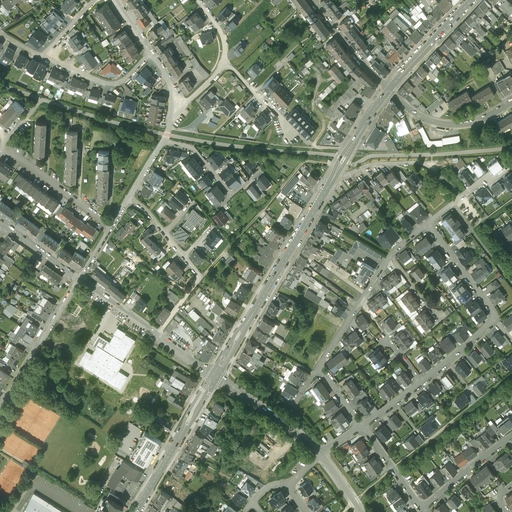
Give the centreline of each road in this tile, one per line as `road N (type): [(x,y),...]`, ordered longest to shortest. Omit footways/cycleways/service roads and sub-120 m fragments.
road 1 (secondary): [(336,171),(215,376)]
road 2 (secondary): [(215,376),(136,511)]
road 3 (residential): [(0,410),(79,281)]
road 4 (residential): [(388,90),(442,124),(465,125),(511,103)]
road 5 (residential): [(2,153),(111,227)]
road 6 (residential): [(389,255),(319,366)]
road 7 (residential): [(215,376),(319,455)]
road 8 (residential): [(150,50),(112,84),(43,57)]
road 9 (secondary): [(470,0),(388,90)]
